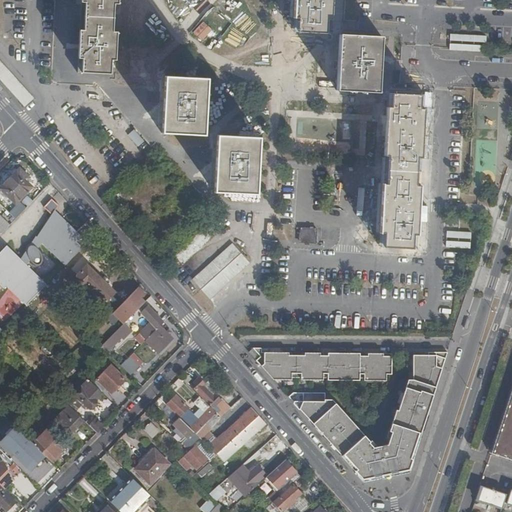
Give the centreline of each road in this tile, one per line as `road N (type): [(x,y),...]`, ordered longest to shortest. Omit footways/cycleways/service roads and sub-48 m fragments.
road 1 (secondary): [(511,222),(423,489)]
road 2 (residential): [(204,334),(20,131)]
road 3 (residential): [(204,334),(32,511)]
road 4 (unknown): [(227,357),(253,344),(286,343),(469,353)]
road 5 (secondary): [(438,511),(511,284)]
road 6 (residential): [(343,485),(204,334)]
